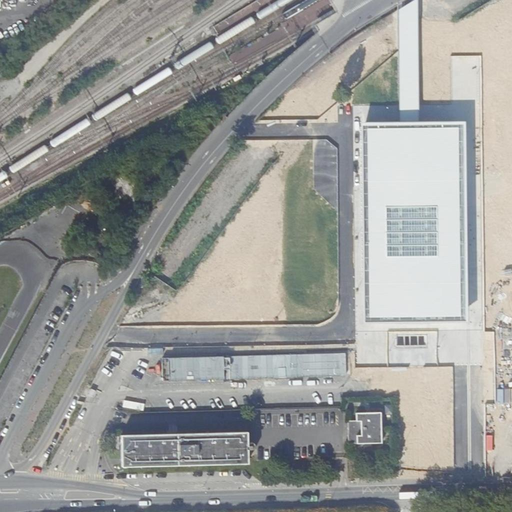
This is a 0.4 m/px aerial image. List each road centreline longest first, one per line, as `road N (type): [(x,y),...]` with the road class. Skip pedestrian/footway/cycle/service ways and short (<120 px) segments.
road 1 (unclassified): [(345,131),(349,332),(131,334),(107,327)]
road 2 (secondary): [(511,490),(139,499)]
road 3 (unclassified): [(0,447),(79,309),(135,269)]
road 4 (unclassified): [(107,327),(40,449),(7,481)]
road 5 (unclassified): [(135,269),(233,127)]
road 6 (unclassified): [(233,127),(351,19)]
